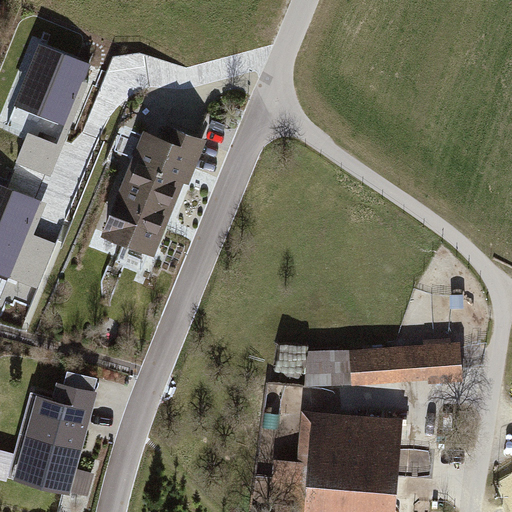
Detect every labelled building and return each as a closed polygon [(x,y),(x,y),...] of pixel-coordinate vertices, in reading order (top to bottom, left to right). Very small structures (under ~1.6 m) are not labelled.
[(90,64),(40,44),(16,103),(66,123),(90,64)] [(146,133),(106,233),(152,251),(164,221),(159,218),(168,196),(174,198),(181,179),(185,181),(191,166),(187,164),(198,138),(169,126),(164,140),(146,133)] [(57,143),(28,132),(17,161),(45,172),(57,143)] [(41,201),(0,184),(0,271),(10,275),(15,264),(24,268),(20,279),(40,287),(56,246),(27,235),(41,201)] [(311,355),(309,385),(394,378),(394,374),(458,369),(457,347),(392,352),(392,349),(311,355)] [(68,369),(63,385),(93,393),(97,377),(68,369)] [(33,395),(27,415),(83,430),(93,393),(63,385),(60,384),(56,401),(33,395)] [(67,489),(83,430),(27,415),(11,474),(67,489)] [(300,498),(298,511),(389,511),(398,423),(307,415),(303,461),(300,498)] [(300,498),(303,461),(277,459),(274,495),(300,498)]
